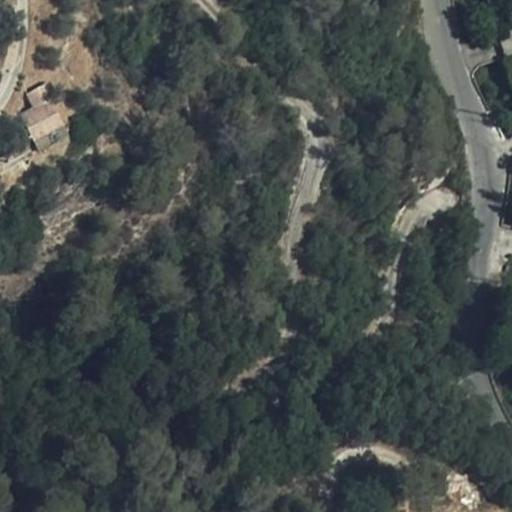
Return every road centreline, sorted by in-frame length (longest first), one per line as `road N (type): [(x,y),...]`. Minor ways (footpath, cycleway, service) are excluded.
road 1 (unknown): [(474,302),(443,295),(437,213),(420,200),(405,220),(393,296),(376,335),(327,348),(280,337)]
road 2 (tertiary): [(437,0),(488,167),(483,233)]
road 3 (tertiary): [(511,434),(474,370),(483,233)]
